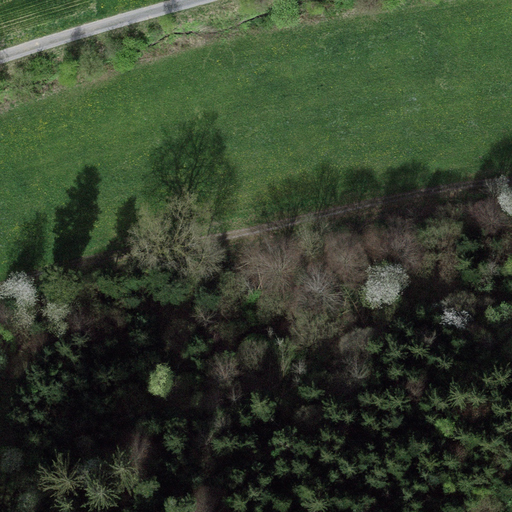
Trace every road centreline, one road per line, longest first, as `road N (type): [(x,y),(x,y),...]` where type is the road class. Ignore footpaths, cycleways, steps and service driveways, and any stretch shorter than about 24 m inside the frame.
road 1 (track): [(0,287),(112,251),(511,193)]
road 2 (track): [(196,0),(0,61)]
